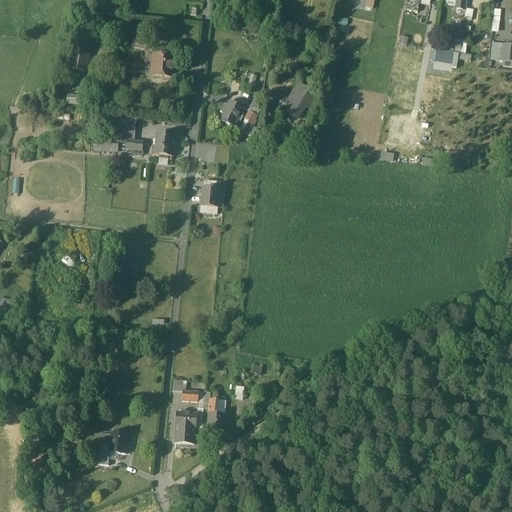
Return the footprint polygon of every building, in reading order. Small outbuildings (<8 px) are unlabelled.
[(374,0),(367,0),(366,9),(372,10),(374,0)] [(417,13),(420,0),(406,0),(404,11),(417,13)] [(455,0),(454,9),(466,10),(467,0),(455,0)] [(148,42),(135,38),(133,46),(146,50),(148,42)] [(472,55),(466,54),(468,42),(452,39),(450,50),(433,48),(432,56),(471,62),(472,55)] [(511,46),(505,46),(503,61),(511,62),(511,46)] [(90,51),(74,48),(70,68),(86,72),(90,51)] [(175,58),(153,56),(152,67),(155,67),(154,76),(173,78),(175,58)] [(289,101),(282,111),(296,120),(305,106),(310,110),(311,111),(319,100),(298,87),(289,101)] [(289,101),(274,91),(267,101),(282,111),(289,101)] [(244,109),(229,101),(226,108),(224,106),(221,111),(223,112),(220,119),(234,127),(244,109)] [(252,137),(257,128),(253,125),(258,115),(249,110),(238,129),(252,137)] [(115,117),(101,116),(83,115),(82,123),(108,126),(107,137),(122,138),(122,140),(126,141),(125,149),(142,151),(143,142),(134,140),(135,119),(115,117)] [(174,135),(157,133),(155,146),(153,145),(152,154),(172,156),(173,147),(174,135)] [(382,159),(393,161),(394,153),(383,152),(382,159)] [(216,181),(204,180),(203,187),(216,188),(216,181)] [(203,187),(202,187),(203,187),(203,195),(201,195),(202,195),(201,205),(200,205),(200,206),(211,207),(211,205),(217,206),(217,208),(218,208),(218,207),(219,189),(220,189),(216,188),(203,187)] [(9,302),(0,299),(0,313),(13,316),(15,303),(9,302)] [(254,364),(252,373),(261,375),(263,366),(254,364)] [(174,380),(173,390),(187,391),(188,381),(174,380)] [(199,394),(183,392),(182,402),(198,404),(199,394)] [(205,394),(199,394),(198,404),(196,415),(197,415),(196,430),(202,431),(205,394)] [(218,402),(210,401),(208,431),(224,433),(225,417),(217,416),(218,402)] [(226,403),(218,402),(217,416),(225,417),(226,403)] [(196,415),(177,414),(176,429),(196,430),(197,415),(196,415)] [(194,446),(196,430),(176,429),(174,444),(194,446)] [(127,435),(111,433),(111,437),(100,435),(99,444),(110,445),(109,453),(125,455),(127,435)] [(110,445),(99,444),(98,458),(109,460),(109,453),(110,445)] [(109,460),(98,458),(97,465),(108,467),(109,460)]
